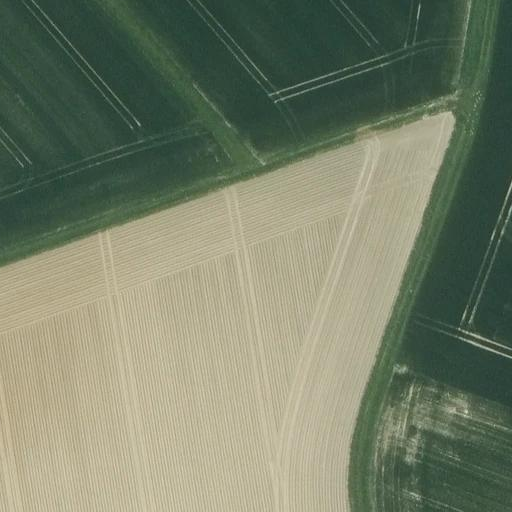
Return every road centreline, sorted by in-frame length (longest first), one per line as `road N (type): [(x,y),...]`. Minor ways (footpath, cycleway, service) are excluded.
road 1 (track): [(499,0),(457,190),(370,451),(369,511)]
road 2 (track): [(483,98),(0,256)]
